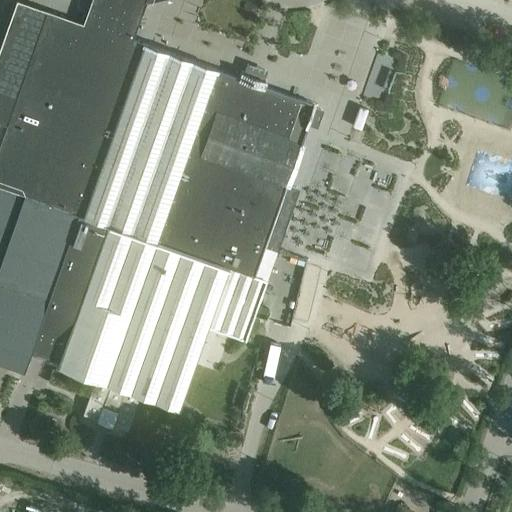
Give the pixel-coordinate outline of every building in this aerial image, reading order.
[(145,0),(90,0),(83,23),(17,0),(16,0),(0,45),(0,101),(13,106),(7,122),(0,119),(0,359),(23,368),(29,351),(58,361),(57,365),(96,379),(84,413),(106,421),(130,429),(142,395),(178,408),(208,323),(244,336),(265,278),(252,274),(285,182),(287,183),(300,144),(287,139),(301,100),(250,82),(132,40),(145,0)] [(338,291),(374,301),(381,276),(383,276),(393,242),(355,231),(338,291)] [(279,395),(310,404),(315,389),(284,380),(279,395)] [(348,399),(344,415),(366,420),(370,405),(348,399)] [(418,435),(422,420),(389,412),(385,427),(418,435)] [(450,445),(454,432),(441,427),(436,441),(450,445)] [(321,443),(357,450),(360,435),(324,429),(321,443)] [(375,456),(406,465),(410,453),(378,443),(375,456)] [(56,511),(68,511),(74,495),(35,481),(28,502),(56,511)]
